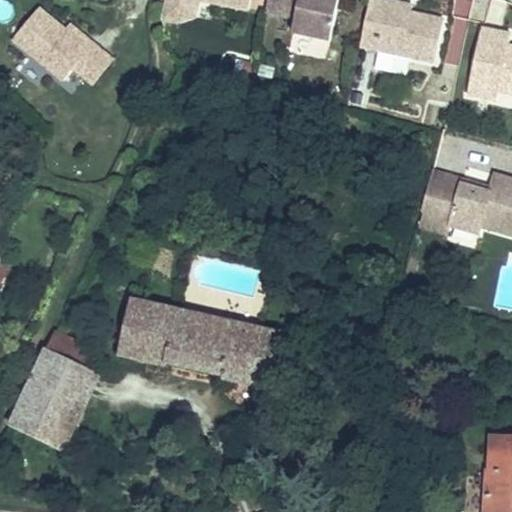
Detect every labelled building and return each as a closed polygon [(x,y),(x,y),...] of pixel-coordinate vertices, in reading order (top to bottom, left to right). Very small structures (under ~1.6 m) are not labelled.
[(0,0),(0,16),(12,17),(13,2),(0,0)] [(246,0),(159,0),(158,6),(178,12),(180,5),(242,20),(246,0)] [(261,0),(258,19),(289,25),(286,38),(327,47),(337,2),(327,0),(261,0)] [(411,11),(364,1),(353,52),(369,55),(364,77),(396,87),(401,62),(430,69),(439,25),(408,19),(411,11)] [(34,19),(10,48),(58,90),(68,79),(84,92),(104,68),(65,32),(60,39),(34,19)] [(509,40),(481,34),(467,96),(494,101),(497,90),(511,94),(511,52),(507,52),(509,40)] [(483,195),(428,179),(416,224),(445,232),(442,240),(468,249),(471,240),(507,251),(511,235),(511,185),(488,177),(483,195)] [(278,345),(132,304),(117,359),(264,396),(278,345)] [(56,334),(47,351),(84,367),(92,351),(56,334)] [(84,367),(47,351),(9,425),(61,450),(96,375),(84,367)] [(511,511),(511,474),(489,473),(489,489),(481,488),(478,511),(511,511)]
